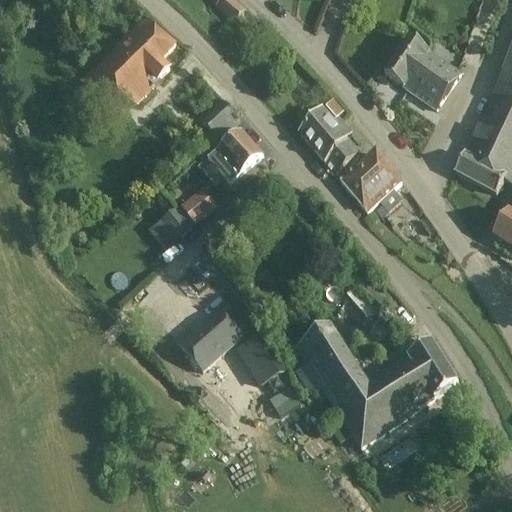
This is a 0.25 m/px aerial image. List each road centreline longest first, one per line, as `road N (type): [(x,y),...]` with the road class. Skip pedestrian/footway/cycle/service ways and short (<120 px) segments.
road 1 (unclassified): [(511,465),(433,323),(280,135),(146,0)]
road 2 (residential): [(511,334),(459,239),(365,123),(241,0)]
